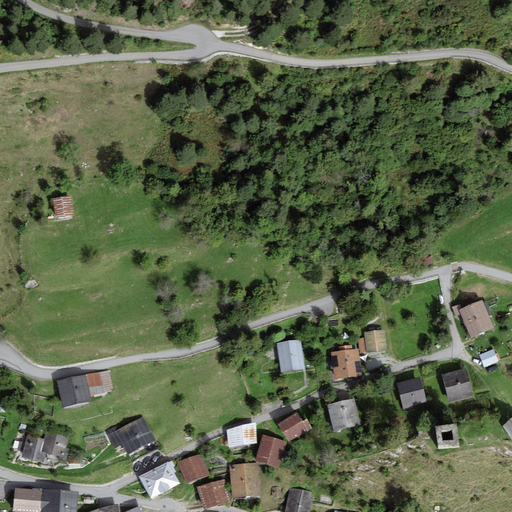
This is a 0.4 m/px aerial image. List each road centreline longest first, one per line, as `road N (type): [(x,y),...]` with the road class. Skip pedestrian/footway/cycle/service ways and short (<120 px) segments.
road 1 (unclassified): [(444,269),(458,349),(212,435),(108,494)]
road 2 (unclassified): [(2,360),(52,374),(178,353),(374,283),(444,269)]
road 3 (unclassified): [(511,67),(468,53),(311,63),(212,43)]
road 4 (unclassified): [(212,43),(198,54),(0,68)]
road 5 (unclassified): [(212,43),(75,22),(23,0)]
road 6 (track): [(472,444),(501,439),(507,416),(458,349)]
